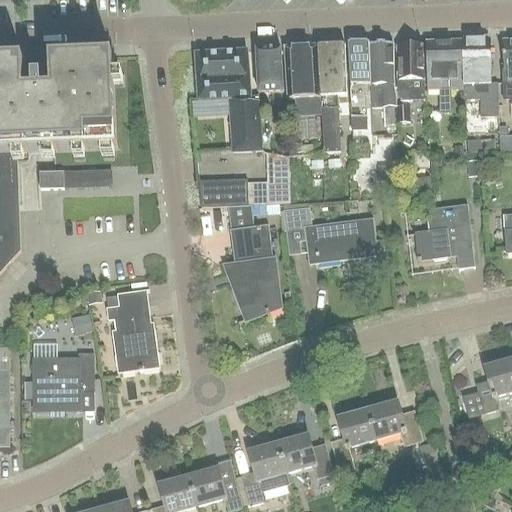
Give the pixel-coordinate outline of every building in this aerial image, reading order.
[(511,42),(503,42),(503,68),(502,68),(503,103),(511,103),(511,107),(511,42)] [(490,43),(462,44),(463,92),(463,103),(480,102),(480,120),(499,120),(498,86),(491,86),(490,43)] [(462,44),(427,45),(428,93),(438,93),(439,116),(451,116),(451,92),(463,92),(462,44)] [(366,88),(371,87),(370,46),(349,47),(350,88),(351,88),(352,133),(367,132),(366,88)] [(382,111),(383,111),(385,130),(396,128),(396,126),(398,126),(397,109),(396,98),(394,87),(393,46),(370,46),(371,87),(372,111),(382,111)] [(341,155),(338,99),(347,98),(345,51),(346,50),(346,48),(318,49),(319,63),(321,100),(323,156),(341,155)] [(287,102),(294,101),(314,100),(321,100),(319,63),(318,49),(283,50),(283,53),(284,53),(287,102)] [(398,50),(399,82),(397,82),(397,90),(400,103),(425,103),(424,49),(398,50)] [(269,52),(271,97),(272,107),(284,107),(283,97),(281,51),(269,52)] [(269,52),(256,53),(259,98),(271,97),(269,52)] [(247,53),(195,57),(199,103),(228,101),(232,157),(262,155),(258,99),(250,100),(247,53)] [(0,64),(0,157),(15,157),(15,166),(28,166),(28,156),(117,152),(113,60),(0,64)] [(397,109),(398,126),(410,125),(410,109),(397,109)] [(511,138),(507,138),(500,138),(500,158),(511,158),(511,138)] [(480,143),(468,143),(468,156),(480,156),(480,143)] [(289,155),(289,158),(303,157),(302,148),(302,145),(289,146),(289,155)] [(464,159),(463,148),(454,149),(454,160),(464,159)] [(289,155),(266,156),(267,186),(268,208),(279,207),(291,207),(289,159),(289,155)] [(0,276),(18,255),(16,194),(15,166),(15,157),(0,157),(0,276)] [(467,177),(479,177),(479,163),(467,163),(467,177)] [(392,170),(378,171),(378,188),(393,188),(392,170)] [(104,182),(112,182),(112,173),(104,174),(104,182)] [(73,183),(80,183),(80,174),(72,175),(73,183)] [(88,174),(80,174),(80,183),(88,182),(88,174)] [(96,174),(88,174),(88,182),(96,182),(96,174)] [(96,174),(96,182),(104,182),(104,174),(96,174)] [(65,191),(65,183),(64,175),(42,176),(42,192),(65,191)] [(64,175),(65,183),(73,183),(72,175),(64,175)] [(432,194),(430,180),(415,182),(416,196),(432,194)] [(81,191),(88,190),(88,182),(80,183),(81,191)] [(96,182),(88,182),(88,190),(96,190),(96,182)] [(104,190),(104,182),(96,182),(96,190),(104,190)] [(112,182),(104,182),(104,190),(112,190),(112,182)] [(73,183),(65,183),(65,191),(73,191),(73,183)] [(80,183),(73,183),(73,191),(81,191),(80,183)] [(201,184),(202,210),(228,209),(237,209),(236,183),(201,184)] [(429,234),(415,236),(418,262),(417,262),(418,266),(457,260),(459,272),(475,270),(467,208),(426,213),(429,234)] [(309,268),(378,259),(373,222),(312,230),(309,211),(283,214),(286,234),(304,232),(309,268)] [(270,228),(230,234),(237,288),(233,290),(246,323),(239,325),(239,326),(281,310),(281,309),(280,309),(270,228)] [(102,306),(101,293),(88,295),(89,307),(102,306)] [(149,294),(117,298),(106,300),(108,312),(106,312),(108,324),(114,323),(116,334),(112,335),(118,377),(160,371),(154,325),(144,327),(140,296),(149,295),(149,294)] [(89,318),(72,321),(74,333),(91,329),(89,318)] [(9,351),(0,351),(0,450),(9,450),(9,351)] [(34,362),(34,414),(79,414),(79,395),(94,395),(94,357),(78,357),(78,361),(34,362)] [(488,384),(477,387),(485,417),(501,413),(497,401),(511,396),(511,364),(499,368),(497,363),(484,366),(488,384)] [(469,421),(479,418),(473,396),(462,399),(469,421)] [(367,414),(376,444),(401,437),(404,450),(422,444),(414,415),(401,419),(396,401),(382,404),(384,410),(367,414)] [(376,444),(367,414),(352,418),(351,413),(337,417),(345,443),(332,447),(340,476),(354,472),(348,452),(376,444)] [(294,443),(280,447),(287,477),(315,469),(319,482),(333,478),(325,448),(312,452),(307,434),(293,438),(294,443)] [(438,462),(434,446),(419,450),(423,466),(438,462)] [(287,477),(280,447),(263,452),(261,447),(248,451),(255,476),(242,480),(250,509),(264,505),(262,496),(290,488),(287,477)] [(190,480),(198,510),(224,503),(227,511),(240,511),(243,511),(235,482),(222,486),(217,467),(203,471),(205,476),(190,480)] [(191,511),(198,510),(190,480),(173,485),(172,480),(158,484),(165,510),(156,511),(191,511)] [(242,480),(235,482),(243,511),(250,509),(242,480)] [(481,506),(491,511),(495,503),(485,498),(481,506)] [(107,511),(130,511),(127,501),(113,505),(115,510),(107,511)]
